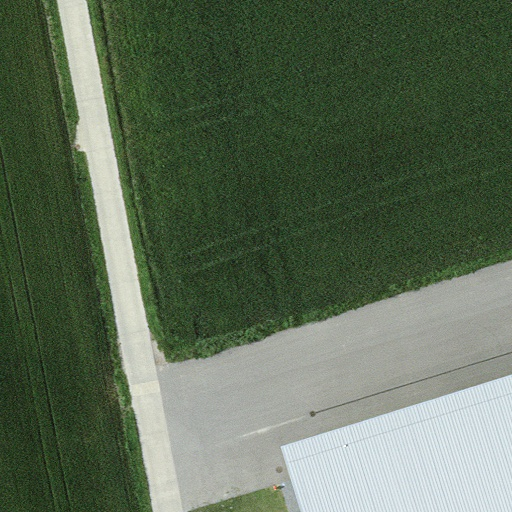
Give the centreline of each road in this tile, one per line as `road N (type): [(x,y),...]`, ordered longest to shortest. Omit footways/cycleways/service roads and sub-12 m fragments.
road 1 (track): [(146,391),(71,0)]
road 2 (track): [(146,391),(511,270)]
road 3 (track): [(167,511),(146,391)]
